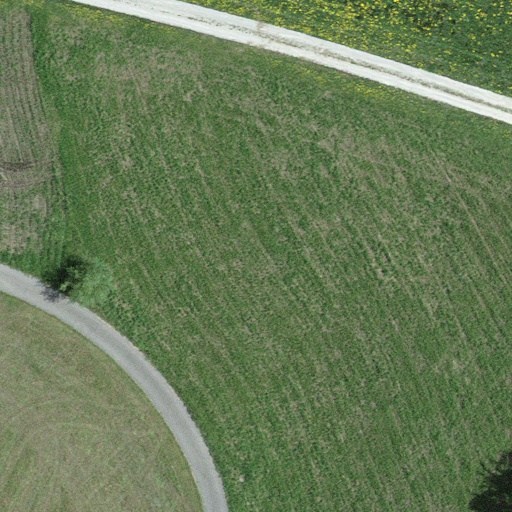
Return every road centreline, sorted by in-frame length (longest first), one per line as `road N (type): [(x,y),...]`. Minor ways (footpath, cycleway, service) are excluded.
road 1 (track): [(115,0),(511,109)]
road 2 (track): [(203,511),(167,417),(135,377),(70,327),(0,295)]
